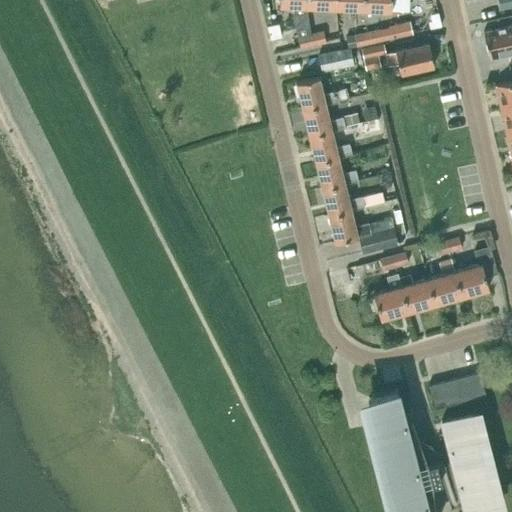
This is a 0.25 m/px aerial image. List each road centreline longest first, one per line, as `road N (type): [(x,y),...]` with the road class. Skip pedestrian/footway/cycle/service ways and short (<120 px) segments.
road 1 (residential): [(511,323),(380,360),(337,341),(326,322),(251,0)]
road 2 (residential): [(511,268),(451,0)]
